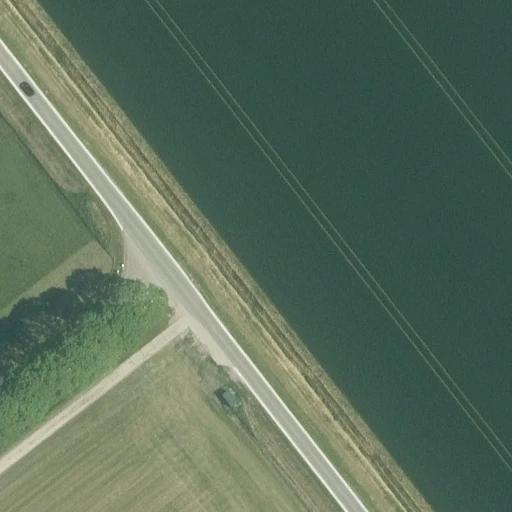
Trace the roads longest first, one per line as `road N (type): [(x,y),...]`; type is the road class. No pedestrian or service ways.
road 1 (unclassified): [(356,511),(0,60)]
road 2 (track): [(197,312),(0,465)]
